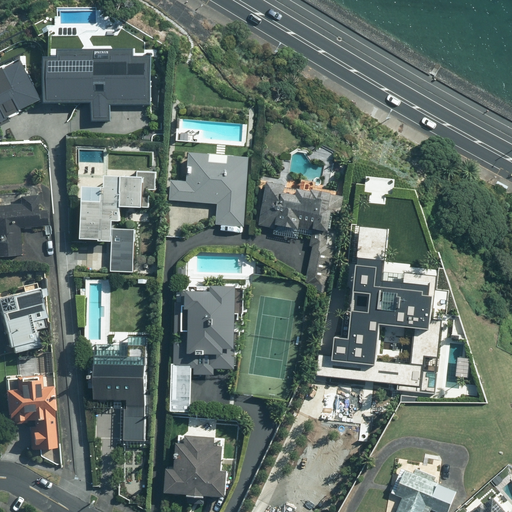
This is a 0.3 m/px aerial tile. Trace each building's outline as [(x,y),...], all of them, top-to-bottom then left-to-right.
[(47,28),(34,35),(39,45),(53,39),(47,28)] [(61,56),(47,56),(47,103),(93,102),(93,121),(113,121),(113,103),(154,103),(153,54),(134,54),(134,48),(61,49),(61,56)] [(0,118),(45,98),(25,54),(0,65),(0,118)] [(133,116),(119,115),(118,125),(133,125),(133,116)] [(189,182),(172,181),(171,201),(187,202),(218,204),(217,225),(246,227),(247,206),(251,158),(191,153),(189,182)] [(106,188),(85,187),(84,201),(82,239),(101,240),(101,242),(113,242),(112,272),(135,273),(136,230),(115,229),(115,222),(122,222),(122,207),(144,208),(150,209),(151,191),(157,191),(157,178),(158,172),(139,171),(138,177),(107,176),(106,188)] [(300,195),(287,192),(288,186),(269,182),(260,226),(277,229),(277,225),(314,232),(311,246),(313,246),(306,284),(329,288),(337,246),(328,245),(330,233),(334,212),(343,214),(345,201),(346,197),(334,194),(334,193),(315,189),(315,191),(301,189),(300,195)] [(0,257),(22,255),(20,228),(48,226),(47,210),(39,210),(38,195),(20,197),(21,204),(0,205),(0,257)] [(322,353),(319,372),(378,379),(385,326),(414,329),(409,365),(400,364),(396,390),(440,395),(450,314),(435,312),(440,272),(388,265),(393,224),(362,220),(347,337),(336,335),(334,355),(322,353)] [(216,370),(224,370),(236,370),(237,356),(226,355),(226,349),(237,350),(239,287),(213,286),(213,292),(193,291),(188,291),(187,309),(192,309),(191,342),(175,342),(175,365),(173,412),(192,413),(193,366),(196,366),(196,375),(216,376),(216,370)] [(16,310),(1,313),(9,349),(13,348),(14,353),(40,347),(39,340),(37,331),(46,329),(44,319),(47,319),(44,304),(41,291),(13,297),(16,310)] [(149,346),(130,345),(130,357),(148,358),(149,346)] [(146,411),(147,398),(147,380),(147,366),(96,364),(96,379),(95,400),(128,401),(127,409),(125,409),(125,440),(146,441),(146,411)] [(16,388),(3,389),(6,428),(30,427),(32,450),(47,450),(57,448),(55,424),(52,385),(42,386),(41,376),(16,378),(16,388)] [(211,420),(196,418),(195,432),(210,433),(211,420)] [(168,469),(167,493),(189,495),(188,504),(206,505),(206,496),(228,497),(229,472),(224,472),(225,447),(217,446),(217,438),(187,436),(187,444),(178,444),(177,469),(168,469)] [(396,511),(430,511),(432,510),(436,511),(448,511),(457,491),(434,482),(436,477),(416,469),(414,474),(401,469),(391,494),(402,498),(396,511)] [(505,511),(493,498),(484,505),(482,503),(471,511),(505,511)]
